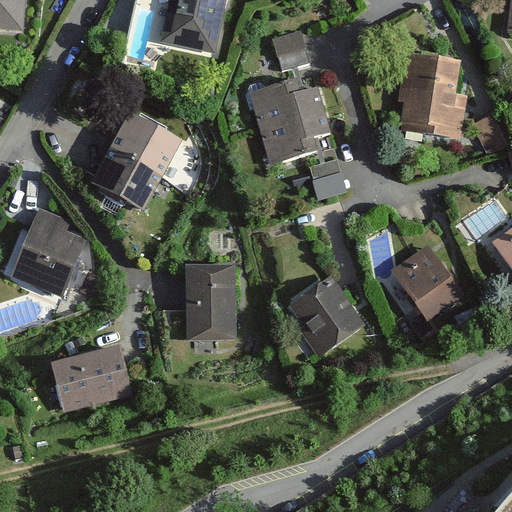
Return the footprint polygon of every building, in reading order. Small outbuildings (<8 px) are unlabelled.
[(0,0),(0,29),(22,31),(23,0),(0,0)] [(214,52),(223,0),(138,0),(126,65),(154,70),(159,42),(214,52)] [(305,52),(279,60),(283,75),(310,67),(305,52)] [(458,62),(406,56),(401,101),(406,102),(402,132),(460,139),(465,98),(454,97),(458,62)] [(296,81),(249,96),(260,132),(323,111),(316,90),(300,95),(296,81)] [(323,111),(260,132),(270,166),(317,152),(313,139),(330,134),(323,111)] [(112,149),(162,176),(181,143),(130,116),(112,149)] [(511,144),(511,143),(500,119),(476,130),(489,156),(511,144)] [(143,211),(162,176),(112,149),(93,184),(143,211)] [(341,176),(337,162),(310,170),(314,184),(341,176)] [(13,279),(61,298),(84,241),(65,233),(69,223),(41,212),(13,279)] [(511,229),(494,242),(511,269),(511,229)] [(462,298),(425,248),(392,273),(429,322),(462,298)] [(233,268),(185,269),(187,341),(235,340),(233,268)] [(363,327),(330,279),(290,307),(307,332),(301,336),(317,359),(363,327)] [(118,349),(53,363),(64,412),(129,397),(118,349)] [(511,511),(511,502),(503,511),(511,511)]
